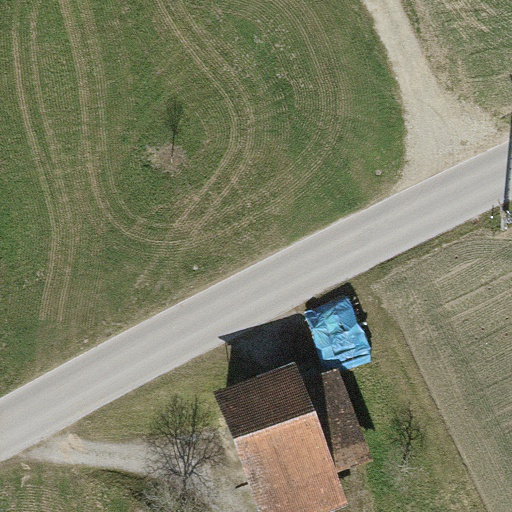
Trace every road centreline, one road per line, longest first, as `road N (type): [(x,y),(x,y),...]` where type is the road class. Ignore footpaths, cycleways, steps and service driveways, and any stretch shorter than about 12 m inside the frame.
road 1 (tertiary): [(0,443),(312,265),(511,179)]
road 2 (track): [(312,265),(345,0)]
